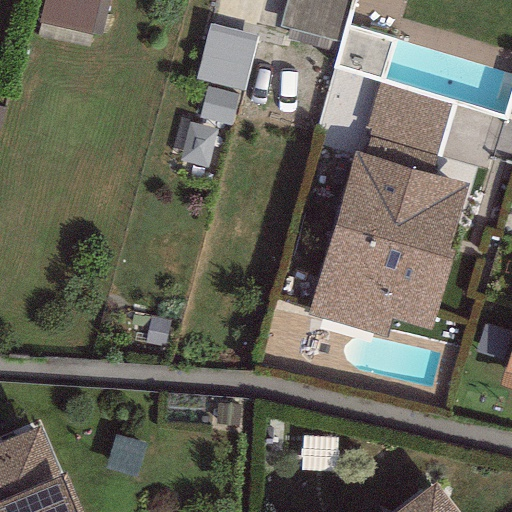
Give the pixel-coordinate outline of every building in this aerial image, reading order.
[(101,27),(104,0),(42,0),(40,20),(101,27)] [(511,0),(345,0),(324,73),(504,125),(511,96),(511,0)] [(243,82),(253,29),(207,20),(197,73),(243,82)] [(466,182),(352,147),(311,289),(423,323),(466,182)] [(511,337),(501,382),(511,385),(511,337)] [(0,511),(71,511),(39,434),(0,450),(0,511)] [(454,511),(440,492),(412,511),(454,511)]
